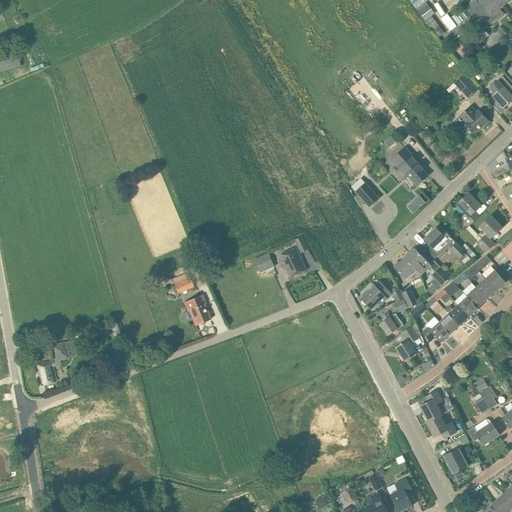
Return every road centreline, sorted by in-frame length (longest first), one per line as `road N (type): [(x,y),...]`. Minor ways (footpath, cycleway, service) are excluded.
road 1 (unclassified): [(21,411),(335,290)]
road 2 (unclassified): [(335,290),(478,163)]
road 3 (residential): [(394,401),(437,371),(511,296)]
road 4 (unclassified): [(21,411),(0,287)]
road 5 (residential): [(394,401),(335,290)]
